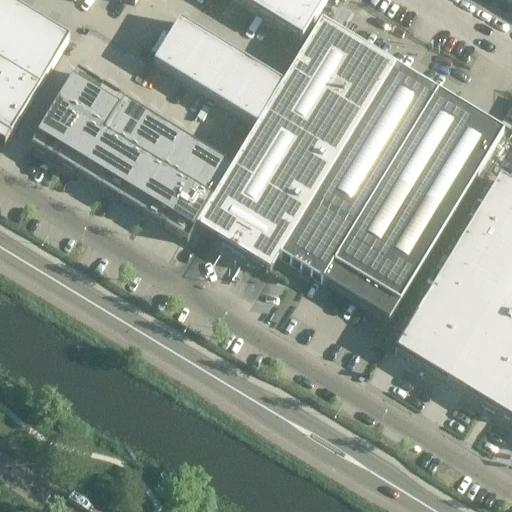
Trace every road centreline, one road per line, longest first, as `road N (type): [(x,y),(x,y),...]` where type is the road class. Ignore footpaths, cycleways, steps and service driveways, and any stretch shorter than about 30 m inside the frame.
road 1 (unclassified): [(511,489),(0,181)]
road 2 (tertiary): [(424,511),(0,252)]
